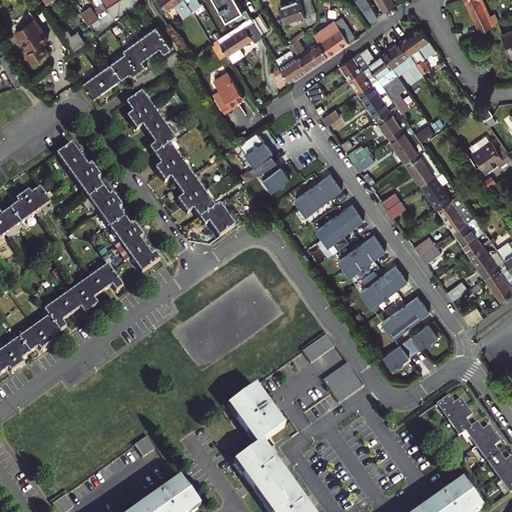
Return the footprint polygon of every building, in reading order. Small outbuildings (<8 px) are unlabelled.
[(101,0),(108,10),(122,0),(101,0)] [(169,10),(161,0),(156,0),(165,13),(169,10)] [(185,0),(161,0),(169,10),(178,3),(188,15),(193,11),(185,0)] [(185,0),(193,11),(204,3),(201,0),(185,0)] [(215,0),(222,11),(238,2),(236,0),(215,0)] [(308,0),(294,0),(280,5),(286,22),(314,12),(308,0)] [(393,0),(381,0),(387,10),(396,4),(393,0)] [(511,0),(466,0),(480,31),(493,26),(481,0),(511,0)] [(238,2),(222,11),(231,27),(234,26),(247,18),(248,19),(251,17),(246,8),(242,10),(238,2)] [(90,9),(82,14),(91,27),(98,22),(90,9)] [(23,56),(29,65),(45,53),(40,46),(46,42),(25,12),(11,22),(17,31),(12,34),(26,54),(23,56)] [(258,13),(251,17),(258,28),(265,24),(258,13)] [(262,36),(258,28),(251,17),(248,19),(243,23),(245,26),(221,43),(228,54),(232,61),(246,51),(242,46),(253,38),(255,40),(262,36)] [(342,17),(315,33),(320,40),(329,55),(355,38),(342,17)] [(173,47),(157,25),(141,37),(154,56),(163,49),(166,52),(173,47)] [(422,27),(402,41),(424,73),(430,68),(424,59),(438,49),(422,27)] [(511,28),(502,33),(511,56),(511,55),(511,28)] [(73,30),(67,34),(78,50),(89,41),(83,32),(77,36),(73,30)] [(154,56),(141,37),(125,48),(128,52),(140,70),(148,65),(145,61),(154,56)] [(305,50),(297,38),(292,42),(299,54),(308,69),(329,55),(320,40),(305,50)] [(290,52),(277,60),(280,66),(299,54),(292,42),(286,46),(290,52)] [(341,66),(351,80),(371,66),(361,51),(341,66)] [(134,75),(140,70),(128,52),(112,63),(123,77),(131,71),(134,75)] [(24,82),(6,54),(0,57),(0,64),(15,87),(24,82)] [(290,81),(308,69),(299,54),(280,66),(290,81)] [(112,63),(98,72),(109,87),(123,77),(112,63)] [(351,80),(360,93),(373,84),(380,79),(371,66),(351,80)] [(221,89),(215,93),(227,112),(234,108),(232,105),(245,97),(229,70),(215,79),(221,89)] [(109,87),(98,72),(84,82),(94,97),(109,87)] [(389,91),(385,86),(380,79),(373,84),(382,96),(389,91)] [(318,80),(304,89),(313,103),(327,94),(318,80)] [(391,110),(382,96),(373,84),(360,93),(378,119),(391,110)] [(153,109),(142,93),(126,104),(133,114),(127,118),(131,125),(153,109)] [(400,122),(406,117),(398,106),(391,110),(378,119),(391,139),(405,129),(400,122)] [(153,109),(131,125),(136,132),(142,127),(148,136),(164,125),(153,109)] [(334,111),(323,118),(327,124),(338,117),(334,111)] [(176,141),(164,125),(148,136),(155,145),(149,149),(154,156),(170,145),(176,141)] [(421,153),(407,132),(405,129),(391,139),(407,162),(421,153)] [(349,140),(342,144),(347,151),(354,147),(349,140)] [(509,153),(503,144),(496,148),(491,141),(473,153),(486,171),(504,159),(505,161),(511,157),(509,153)] [(254,150),(246,156),(255,168),(258,166),(262,172),(275,162),(270,157),(272,156),(263,143),(258,147),(257,147),(257,146),(255,146),(254,146),(254,147),(253,147),(253,148),(253,149),(254,150)] [(362,144),(348,154),(355,163),(368,154),(362,144)] [(71,145),(56,156),(66,170),(82,159),(71,145)] [(155,170),(160,177),(182,161),(170,145),(154,156),(161,165),(155,170)] [(443,171),(428,148),(421,153),(436,176),(443,171)] [(370,153),(356,163),(361,170),(375,161),(370,153)] [(436,176),(421,153),(407,162),(423,185),(436,176)] [(82,159),(66,170),(77,185),(96,171),(92,165),(88,168),(82,159)] [(182,161),(160,177),(164,183),(170,179),(177,188),(193,177),(182,161)] [(275,162),(262,172),(266,177),(264,179),(273,192),(280,186),(281,187),(282,187),(283,187),(284,187),(285,186),(285,185),(285,184),(285,183),(290,180),(280,167),(279,168),(275,162)] [(96,171),(77,185),(88,200),(103,189),(97,180),(101,178),(96,171)] [(436,176),(423,185),(439,208),(452,199),(442,184),(449,179),(443,171),(436,176)] [(295,199),(301,207),(334,183),(328,175),(295,199)] [(193,177),(177,188),(183,197),(177,201),(182,208),(204,193),(193,177)] [(301,207),(307,215),(340,191),(334,183),(301,207)] [(36,215),(51,204),(40,188),(31,195),(29,191),(22,196),(36,215)] [(103,189),(88,200),(98,215),(118,201),(113,195),(109,197),(103,189)] [(204,193),(182,208),(187,215),(193,211),(199,219),(215,208),(204,193)] [(439,208),(454,232),(474,218),(475,217),(459,194),(452,199),(439,208)] [(36,215),(22,196),(16,200),(18,204),(10,210),(20,226),(36,215)] [(403,199),(390,208),(395,216),(408,207),(403,199)] [(119,210),(122,208),(118,201),(98,215),(109,229),(124,218),(119,210)] [(236,227),(220,205),(215,208),(199,219),(204,227),(209,224),(219,239),(236,227)] [(317,229),(323,237),(356,213),(350,205),(317,229)] [(20,226),(10,210),(1,216),(0,214),(0,228),(5,237),(20,226)] [(323,237),(329,245),(362,221),(356,213),(323,237)] [(109,229),(120,244),(139,230),(134,224),(131,227),(124,218),(109,229)] [(474,218),(454,232),(470,255),(484,245),(474,232),(480,228),(474,218)] [(139,230),(120,244),(130,259),(146,248),(140,240),(144,237),(139,230)] [(340,259),(345,267),(378,243),(372,235),(340,259)] [(432,235),(417,246),(423,254),(438,243),(432,235)] [(345,267),(351,275),(384,251),(378,243),(345,267)] [(423,254),(429,262),(444,251),(438,243),(423,254)] [(484,245),(470,255),(486,278),(507,264),(504,259),(498,250),(491,255),(484,245)] [(146,248),(130,259),(141,274),(160,260),(156,254),(152,256),(146,248)] [(511,270),(507,264),(486,278),(502,301),(511,294),(511,286),(510,283),(511,281),(511,270)] [(362,289),(367,297),(400,273),(394,265),(362,289)] [(116,293),(123,288),(112,273),(107,266),(91,278),(102,294),(112,287),(116,293)] [(367,297),(373,305),(406,281),(400,273),(367,297)] [(102,294),(91,278),(75,289),(91,311),(98,306),(94,300),(102,294)] [(466,280),(450,291),(455,299),(471,288),(466,280)] [(91,311),(75,289),(59,301),(71,317),(80,310),(84,316),(91,311)] [(382,320),(387,329),(423,303),(417,294),(382,320)] [(71,317),(59,301),(44,312),(48,318),(59,334),(66,329),(62,323),(71,317)] [(387,329),(393,337),(429,311),(423,303),(387,329)] [(59,334),(48,318),(34,329),(47,347),(54,343),(51,339),(59,334)] [(431,320),(408,337),(417,349),(430,340),(431,340),(432,341),(433,341),(434,340),(435,340),(435,339),(435,338),(435,337),(440,333),(431,320)] [(47,347),(34,329),(19,340),(30,355),(38,349),(41,352),(47,347)] [(306,351),(301,354),(308,363),(332,345),(326,336),(324,337),(306,351)] [(408,337),(386,353),(395,366),(400,362),(401,363),(402,363),(403,363),(404,363),(404,362),(405,361),(405,360),(405,359),(404,359),(417,349),(408,337)] [(30,355),(19,340),(4,350),(18,369),(24,364),(22,361),(30,355)] [(18,369),(4,350),(0,353),(0,376),(9,370),(11,373),(18,369)] [(320,380),(335,402),(360,385),(354,375),(344,362),(320,380)] [(449,490),(442,496),(418,511),(311,511),(309,509),(280,469),(273,459),(262,444),(285,428),(256,387),(227,408),(256,448),(233,464),(248,485),(253,492),(267,511),(478,511),(482,509),(462,481),(449,490)] [(465,432),(487,463),(500,454),(495,447),(501,443),(489,426),(483,431),(478,423),(472,427),(466,420),(472,415),(461,399),(455,404),(449,396),(437,405),(459,436),(465,432)] [(148,437),(135,447),(143,458),(156,449),(148,437)] [(505,461),(500,454),(487,463),(510,494),(511,492),(511,457),(505,461)] [(194,511),(200,509),(180,481),(136,511),(194,511)] [(66,496),(53,505),(57,511),(67,511),(74,508),(66,496)]
